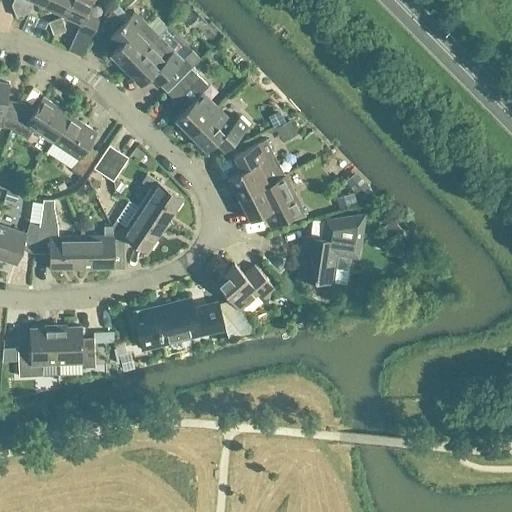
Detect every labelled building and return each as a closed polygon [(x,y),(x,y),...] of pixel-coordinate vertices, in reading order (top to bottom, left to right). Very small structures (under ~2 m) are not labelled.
[(26,5),(24,0),(21,0),(11,4),(14,10),(26,5)] [(24,0),(26,5),(28,12),(33,0),(35,0),(44,4),(45,0),(24,0)] [(63,12),(68,0),(45,0),(44,4),(63,12)] [(100,16),(87,11),(91,0),(68,0),(63,12),(82,21),(78,30),(91,36),(100,16)] [(16,16),(28,12),(26,5),(14,10),(16,16)] [(101,24),(111,33),(110,34),(119,43),(109,52),(125,68),(158,35),(134,10),(124,20),(112,8),(101,24)] [(48,21),(51,27),(63,22),(61,16),(48,21)] [(66,29),(63,22),(51,27),(53,33),(66,29)] [(173,50),(158,35),(125,68),(140,83),(150,74),(167,91),(194,64),(185,56),(182,59),(173,50)] [(217,106),(202,91),(208,85),(191,68),(167,91),(184,108),(175,118),(190,133),(217,106)] [(9,83),(0,81),(0,125),(1,126),(10,130),(21,101),(6,99),(9,83)] [(52,141),(70,114),(43,96),(34,110),(21,101),(10,130),(27,138),(33,129),(52,141)] [(224,148),(248,125),(238,116),(232,122),(217,106),(190,133),(206,149),(215,140),(224,148)] [(274,125),(285,119),(281,110),(270,116),(274,125)] [(82,174),(97,151),(87,145),(96,131),(70,114),(52,141),(78,158),(72,168),(82,174)] [(284,174),(266,138),(233,155),(240,169),(227,175),(238,197),(284,174)] [(93,167),(103,174),(118,150),(109,144),(93,167)] [(128,157),(118,150),(103,174),(113,180),(128,157)] [(183,198),(146,174),(141,181),(151,187),(138,206),(166,224),(183,198)] [(305,214),(295,195),(284,174),(238,197),(250,219),(263,212),(270,226),(305,214)] [(366,181),(356,191),(367,203),(377,193),(366,181)] [(15,202),(19,192),(7,188),(3,198),(15,202)] [(352,191),(336,195),(340,208),(356,204),(352,191)] [(81,268),(80,235),(58,236),(58,224),(54,205),(54,198),(42,198),(38,224),(34,252),(49,252),(49,268),(81,268)] [(124,267),(124,240),(121,240),(121,237),(123,234),(148,251),(166,224),(138,206),(126,225),(115,218),(111,225),(103,225),(103,235),(80,235),(81,268),(124,267)] [(357,255),(363,213),(325,219),(323,237),(304,235),(298,276),(331,281),(335,252),(357,255)] [(393,216),(384,224),(393,235),(402,228),(393,216)] [(34,252),(38,224),(29,221),(26,232),(0,223),(0,258),(16,263),(21,248),(34,252)] [(264,297),(274,287),(254,264),(243,273),(234,261),(214,279),(239,307),(258,290),(264,297)] [(224,327),(217,301),(193,307),(191,297),(141,310),(144,320),(136,322),(142,348),(163,342),(162,338),(195,330),(196,334),(224,327)] [(7,321),(9,339),(22,338),(20,320),(7,321)] [(95,366),(94,336),(81,337),(81,325),(55,326),(56,362),(82,361),(82,366),(95,366)] [(56,362),(55,326),(29,327),(30,346),(17,346),(19,376),(42,375),(42,363),(56,362)] [(123,340),(114,343),(118,355),(127,352),(123,340)]
